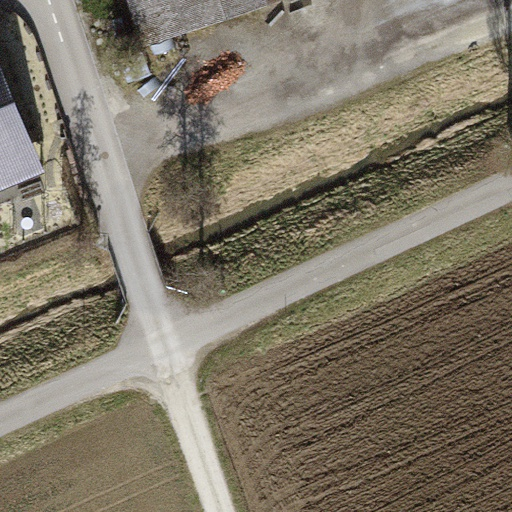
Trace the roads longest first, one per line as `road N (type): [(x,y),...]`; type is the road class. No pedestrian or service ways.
road 1 (track): [(110,164),(511,6)]
road 2 (residential): [(171,344),(56,0)]
road 3 (track): [(225,511),(171,344)]
